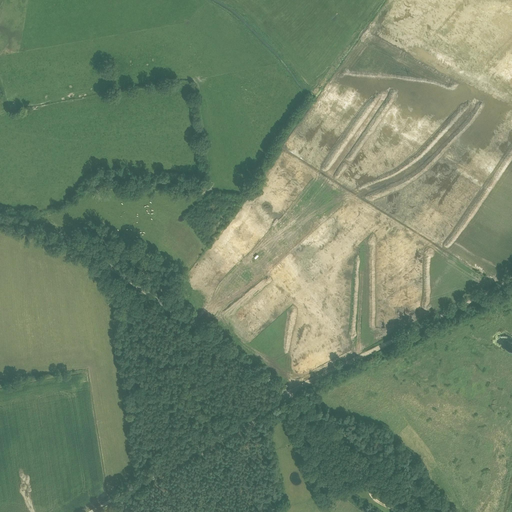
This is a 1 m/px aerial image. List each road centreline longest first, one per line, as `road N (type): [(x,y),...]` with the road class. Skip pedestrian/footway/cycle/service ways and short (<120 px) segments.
road 1 (unclassified): [(449,511),(94,253),(41,226),(0,217)]
road 2 (track): [(511,277),(287,395)]
road 3 (track): [(91,511),(287,395)]
